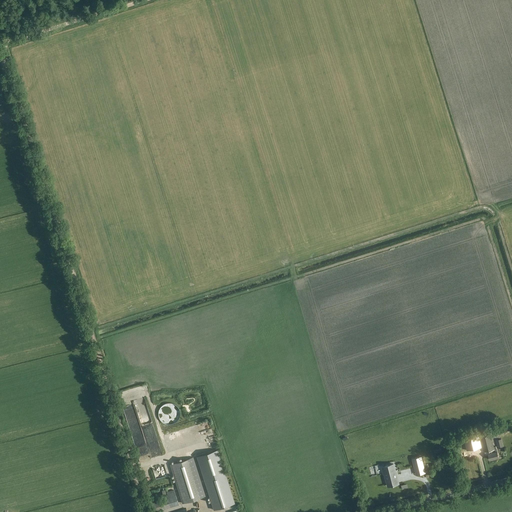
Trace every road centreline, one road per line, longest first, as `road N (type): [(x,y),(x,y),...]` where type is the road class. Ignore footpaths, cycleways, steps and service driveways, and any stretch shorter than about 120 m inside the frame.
road 1 (track): [(147,511),(3,47)]
road 2 (unclassified): [(381,511),(511,479)]
